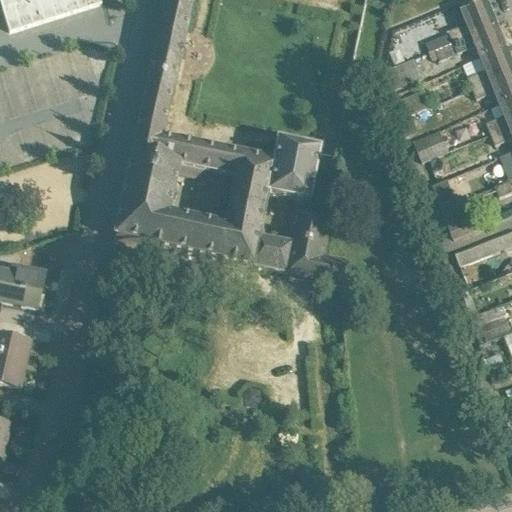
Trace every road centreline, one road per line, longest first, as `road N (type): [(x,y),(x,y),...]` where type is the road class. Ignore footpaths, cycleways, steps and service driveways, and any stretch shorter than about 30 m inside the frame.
road 1 (residential): [(20,511),(54,440),(149,0)]
road 2 (residential): [(443,252),(381,84)]
